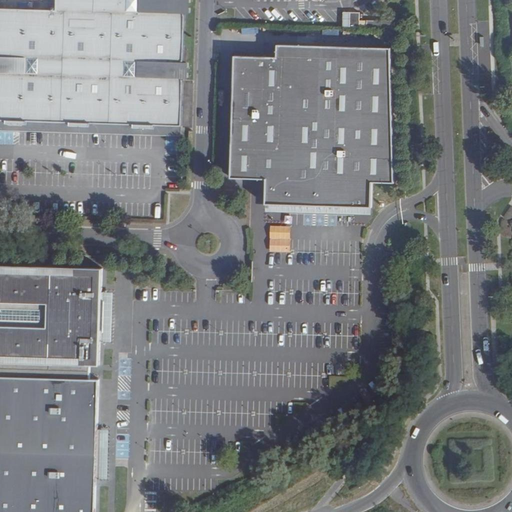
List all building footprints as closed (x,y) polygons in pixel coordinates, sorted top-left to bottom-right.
[(93,0),(93,7),(63,5),(33,4),(0,2),(0,115),(4,116),(4,119),(8,119),(24,120),(24,117),(67,119),(67,122),(88,123),(88,119),(130,121),(130,124),(151,125),(151,122),(179,124),(181,76),(186,76),(187,59),(182,58),(184,10),(189,10),(189,0),(93,0)] [(344,26),(392,27),(392,19),(360,19),(360,12),(344,12),(344,26)] [(267,205),(373,208),(373,183),(395,184),(392,50),(279,46),(279,59),(236,58),(232,179),(267,180),(267,205)] [(372,216),(373,208),(267,205),(267,213),(372,216)] [(0,370),(91,373),(92,364),(101,364),(104,268),(0,264),(0,370)] [(91,373),(0,370),(0,511),(95,511),(101,374),(91,373)]
